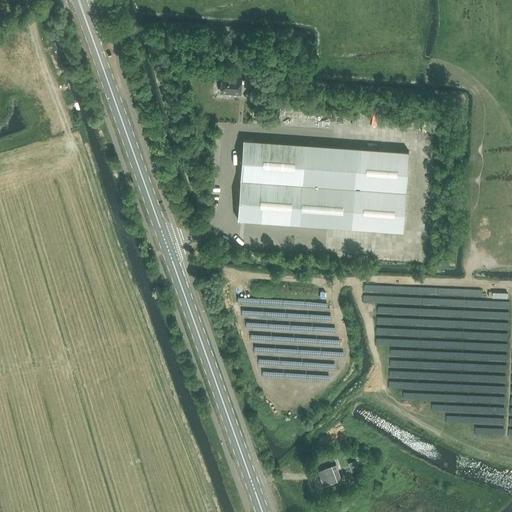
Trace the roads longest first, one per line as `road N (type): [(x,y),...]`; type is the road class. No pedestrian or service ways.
road 1 (secondary): [(262,511),(78,0)]
road 2 (track): [(73,144),(34,32),(36,0)]
